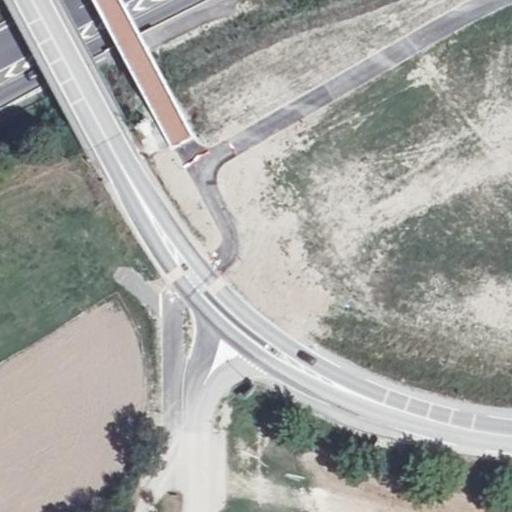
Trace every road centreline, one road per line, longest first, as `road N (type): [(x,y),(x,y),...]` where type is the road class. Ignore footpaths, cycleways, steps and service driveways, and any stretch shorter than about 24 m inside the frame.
road 1 (secondary): [(30,0),(160,235),(243,328),(350,391),(431,420),(511,436)]
road 2 (motorway): [(0,98),(196,0)]
